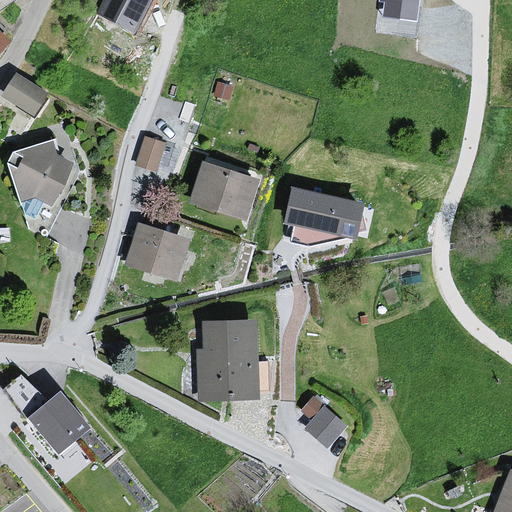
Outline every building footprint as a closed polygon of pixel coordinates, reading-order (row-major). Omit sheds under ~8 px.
[(149,0),(107,0),(100,14),(134,31),(149,0)] [(417,0),(387,0),(385,14),(415,18),(417,0)] [(0,22),(0,67),(24,43),(0,22)] [(61,94),(27,76),(14,99),(48,118),(61,94)] [(169,147),(146,140),(137,169),(160,176),(169,147)] [(23,153),(18,163),(29,203),(42,199),(63,207),(85,166),(65,155),(63,143),(23,153)] [(269,182),(210,165),(198,204),(257,221),(269,182)] [(362,207),(292,190),(285,225),(355,241),(362,207)] [(199,242),(142,225),(129,267),(186,284),(199,242)] [(265,322),(210,323),(212,405),(266,404),(265,322)] [(30,373),(5,394),(64,463),(102,430),(67,390),(54,401),(30,373)] [(333,406),(310,430),(332,452),(355,428),(333,406)] [(511,511),(511,480),(497,474),(482,511),(511,511)]
